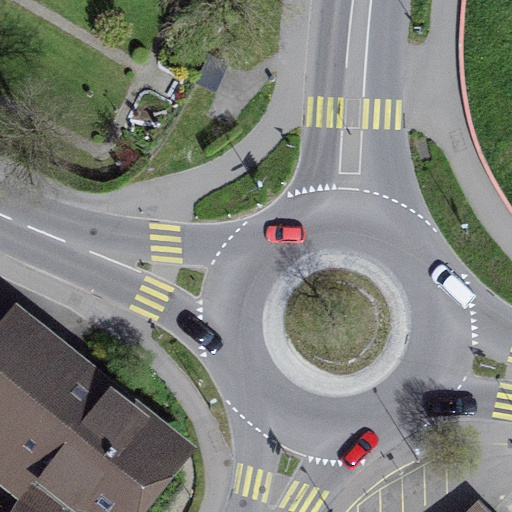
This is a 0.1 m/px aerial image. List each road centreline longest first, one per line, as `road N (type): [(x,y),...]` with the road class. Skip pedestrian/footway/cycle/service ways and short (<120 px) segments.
road 1 (secondary): [(0,210),(159,270),(247,288)]
road 2 (tertiary): [(348,221),(359,0)]
road 3 (secondary): [(440,357),(441,294),(428,266),(379,227),(348,221)]
road 4 (secondary): [(305,417),(370,421),(400,408),(440,357)]
road 5 (secondary): [(247,288),(241,319),(258,378),(305,417)]
road 6 (secondary): [(348,221),(286,238),(247,288)]
